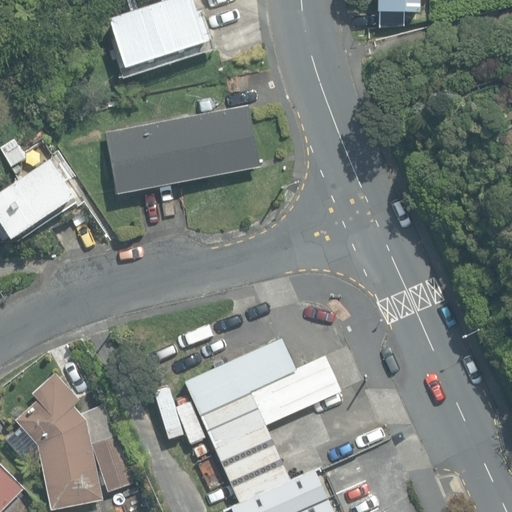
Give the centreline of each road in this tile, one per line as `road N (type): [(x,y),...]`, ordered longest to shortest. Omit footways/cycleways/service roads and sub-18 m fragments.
road 1 (residential): [(376,219),(87,296),(0,336)]
road 2 (tertiary): [(506,511),(376,219)]
road 3 (tertiary): [(376,219),(339,141),(302,0)]
